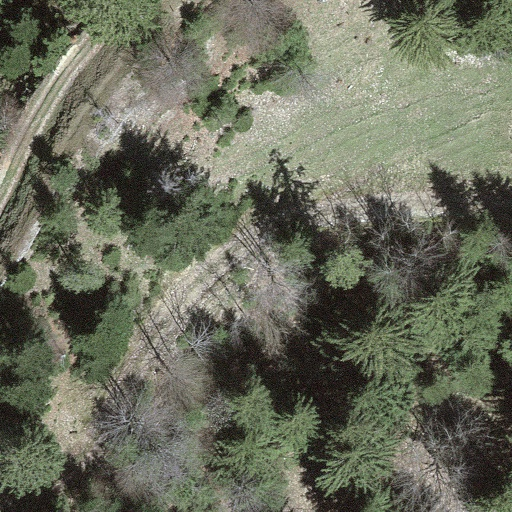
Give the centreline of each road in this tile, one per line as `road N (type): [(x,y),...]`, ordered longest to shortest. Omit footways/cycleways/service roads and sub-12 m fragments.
road 1 (track): [(0,506),(73,443),(157,331),(221,265),(287,223),(349,209),(475,203),(511,212)]
road 2 (track): [(134,0),(97,35),(0,194)]
